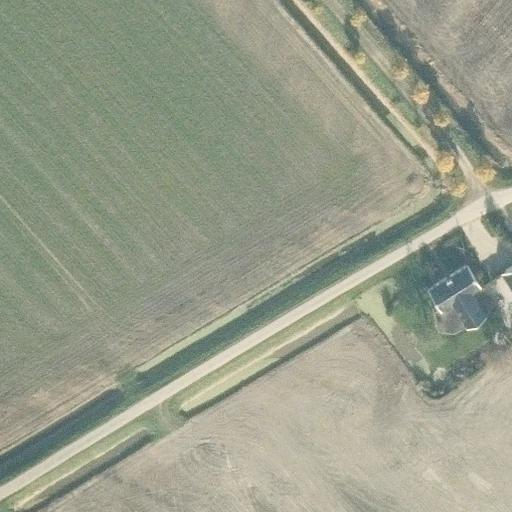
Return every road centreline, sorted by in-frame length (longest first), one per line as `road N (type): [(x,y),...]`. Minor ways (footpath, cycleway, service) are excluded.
road 1 (unclassified): [(0,498),(511,199)]
road 2 (track): [(325,0),(423,111),(511,230)]
